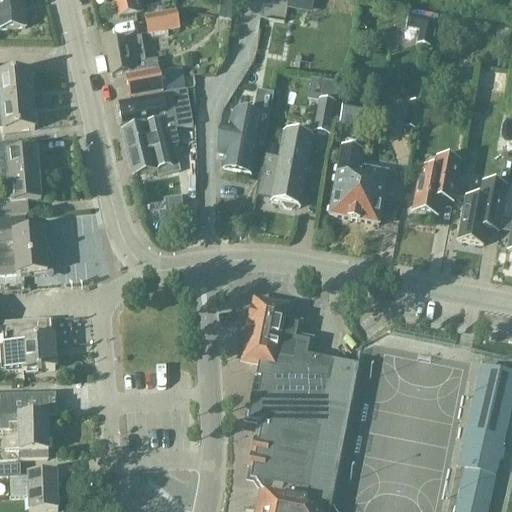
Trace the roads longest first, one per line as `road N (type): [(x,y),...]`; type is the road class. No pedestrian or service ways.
road 1 (residential): [(199,266),(160,270),(123,247),(65,0)]
road 2 (residential): [(511,307),(312,267),(199,266)]
road 3 (residential): [(206,511),(210,400),(199,266)]
